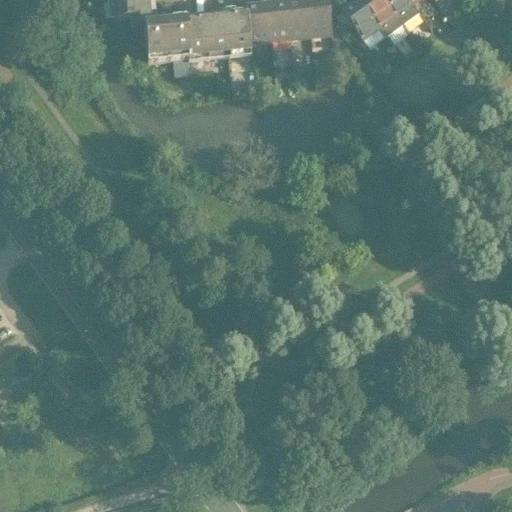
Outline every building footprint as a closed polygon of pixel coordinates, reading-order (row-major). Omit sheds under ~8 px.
[(250,54),(249,48),(248,48),(245,19),(244,19),(149,29),(146,0),(110,0),(113,23),(129,22),(130,32),(142,31),(146,68),(189,63),(189,61),(250,54)] [(327,0),(305,2),(310,41),(331,39),(327,0)] [(361,44),(379,32),(356,0),(351,0),(348,3),(351,6),(340,14),(341,15),(347,24),(361,44)] [(401,28),(381,0),(356,0),(379,32),(385,40),(401,28)] [(381,0),(401,28),(418,16),(412,8),(406,0),(381,0)] [(305,2),(285,5),(289,44),(310,41),(305,2)] [(289,44),(285,5),(265,7),(269,46),(289,44)] [(269,46),(265,7),(243,9),(244,19),(245,19),(248,48),(249,48),(269,46)] [(335,19),(335,20),(336,21),(341,28),(347,24),(341,15),(335,19)] [(144,55),(132,56),(133,64),(144,63),(144,55)]
